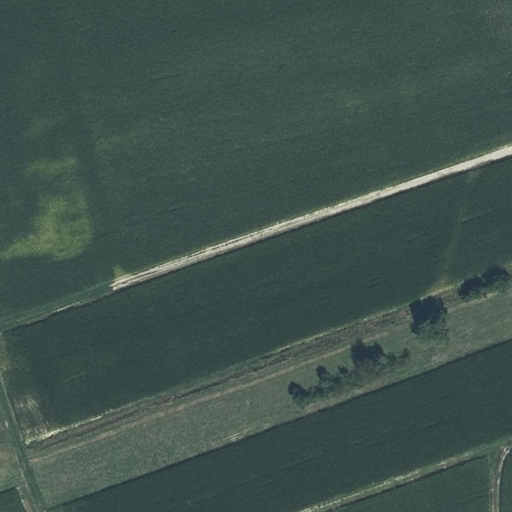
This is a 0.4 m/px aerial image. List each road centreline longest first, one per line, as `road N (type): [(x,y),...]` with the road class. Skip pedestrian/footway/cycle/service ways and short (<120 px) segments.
road 1 (track): [(511,152),(0,327)]
road 2 (track): [(511,442),(314,511)]
